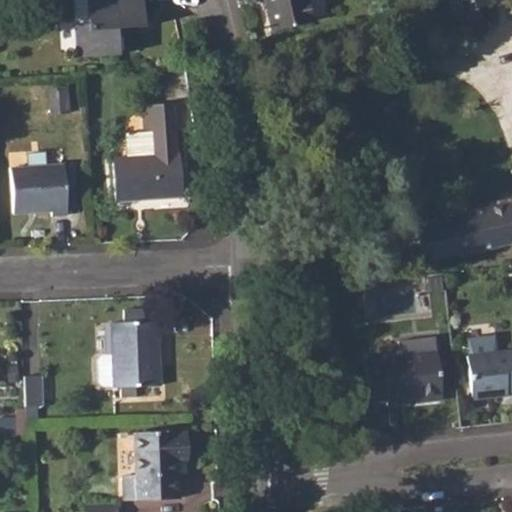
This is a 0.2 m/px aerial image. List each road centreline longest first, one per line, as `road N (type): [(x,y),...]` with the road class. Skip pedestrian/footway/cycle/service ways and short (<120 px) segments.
road 1 (unknown): [(501,123),(480,82),(451,67),(426,66),(357,88),(234,176)]
road 2 (residential): [(219,0),(241,263)]
road 3 (residential): [(241,263),(0,274)]
road 4 (residential): [(241,263),(253,487)]
road 5 (residential): [(511,443),(401,457),(373,479)]
road 6 (residential): [(373,479),(405,488),(511,475)]
road 7 (residential): [(253,487),(373,479)]
